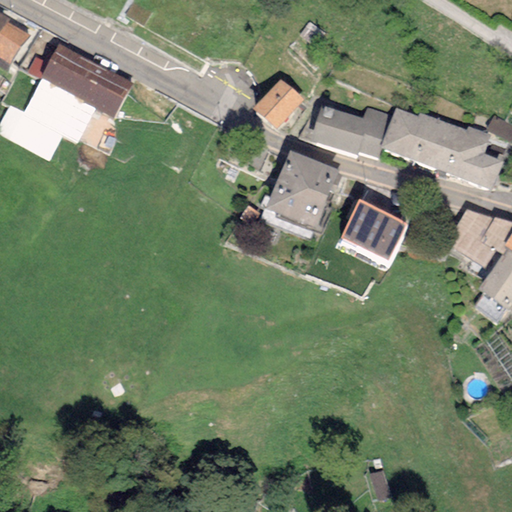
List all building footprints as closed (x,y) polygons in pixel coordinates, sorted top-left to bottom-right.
[(0,13),(0,33),(7,23),(9,19),(0,13)] [(30,36),(7,23),(0,33),(0,56),(12,64),(30,36)] [(133,84),(59,45),(42,77),(95,108),(115,119),(133,84)] [(95,108),(42,77),(24,113),(11,107),(0,126),(0,136),(49,162),(62,137),(76,145),(95,108)] [(281,79),(254,108),(277,129),(305,100),(281,79)] [(363,119),(321,106),(311,140),(357,155),(358,152),(377,158),(390,115),(367,108),(363,119)] [(381,149),(437,170),(436,173),(445,177),(446,173),(491,190),(504,161),(484,154),(491,136),(467,127),(466,130),(419,113),(418,117),(396,109),(381,149)] [(511,124),(494,116),(486,132),(511,142),(511,124)] [(340,171),(289,150),(266,208),(316,228),(340,171)] [(406,226),(359,200),(341,238),(388,261),(406,226)] [(506,248),(511,237),(511,222),(467,210),(446,244),(490,273),(506,248)] [(511,251),(506,248),(490,273),(477,290),(509,310),(511,305),(511,251)]
